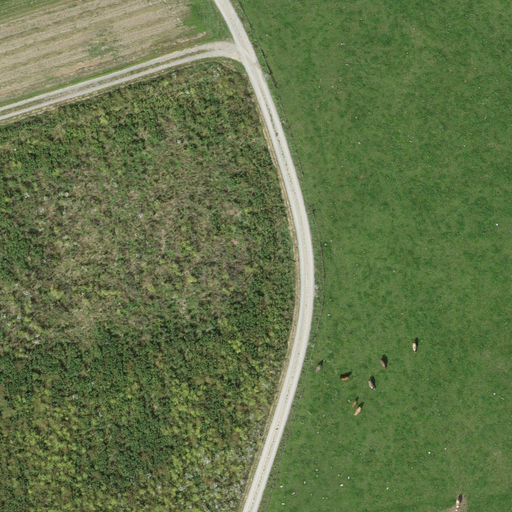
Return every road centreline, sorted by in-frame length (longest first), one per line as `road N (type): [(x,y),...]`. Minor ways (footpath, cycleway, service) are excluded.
road 1 (track): [(254,511),(309,328),(310,250),(294,177),(250,57),(219,0)]
road 2 (track): [(250,57),(209,55),(0,120)]
